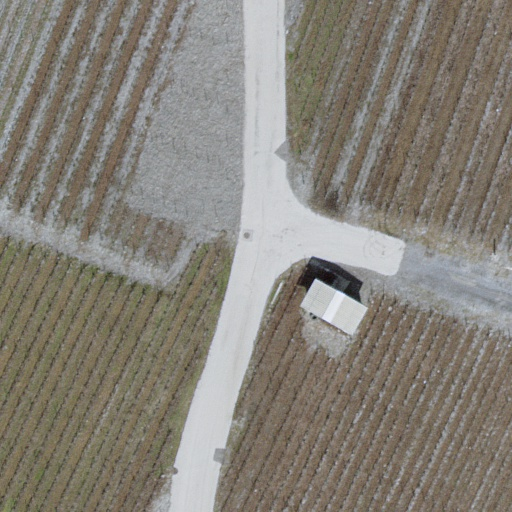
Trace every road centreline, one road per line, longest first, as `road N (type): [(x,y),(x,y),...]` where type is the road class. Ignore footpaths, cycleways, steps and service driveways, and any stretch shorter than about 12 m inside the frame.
road 1 (track): [(195,511),(198,472),(263,236),(255,0)]
road 2 (track): [(263,236),(321,243),(511,305)]
